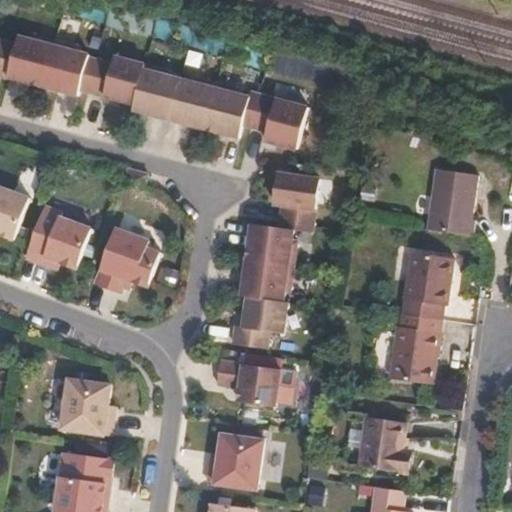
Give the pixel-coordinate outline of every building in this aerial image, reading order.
[(18,39),(16,47),(8,80),(43,89),(55,43),(30,37),(29,42),(18,39)] [(0,77),(0,78),(9,45),(0,42),(0,77)] [(79,50),(55,43),(43,89),(78,98),(80,92),(88,60),(89,57),(78,55),(79,50)] [(16,47),(9,45),(0,78),(8,80),(16,47)] [(134,106),(145,67),(114,59),(112,66),(96,61),(87,94),(134,106)] [(96,61),(88,60),(80,92),(87,94),(96,61)] [(169,73),(145,67),(134,106),(133,112),(168,121),(179,81),(168,78),(169,73)] [(189,84),(179,81),(168,121),(203,131),(215,85),(190,79),(189,84)] [(240,92),(215,85),(203,131),(238,140),(242,126),(249,99),(238,96),(240,92)] [(307,109),(258,96),(256,101),(249,128),(266,133),(264,143),(296,151),(307,109)] [(256,101),(249,99),(242,126),(249,128),(256,101)] [(428,229),(474,235),(476,217),(473,217),(479,172),(437,167),(428,229)] [(148,176),(128,171),(125,186),(144,191),(148,176)] [(319,180),(279,175),(275,206),(282,207),(280,224),(313,229),(319,180)] [(0,189),(0,236),(15,242),(30,201),(0,189)] [(65,216),(47,209),(29,261),(50,269),(53,262),(63,265),(80,271),(95,232),(63,220),(65,216)] [(294,231),(252,226),(247,261),(294,268),(297,243),(293,242),(294,231)] [(116,230),(96,285),(122,295),(124,288),(127,281),(134,283),(149,289),(161,255),(148,250),(151,243),(116,230)] [(404,314),(445,320),(446,303),(450,303),(456,254),(413,249),(404,314)] [(294,268),(247,261),(242,297),(249,298),(284,303),(286,292),(291,293),(294,268)] [(63,265),(53,262),(50,269),(61,272),(63,265)] [(127,281),(124,288),(131,291),(134,283),(127,281)] [(284,303),(249,298),(244,329),(237,328),(234,350),(267,355),(270,332),(285,335),(289,304),(284,303)] [(442,356),(445,320),(404,314),(402,325),(399,324),(391,382),(434,387),(438,355),(442,356)] [(387,381),(391,382),(399,324),(395,324),(387,381)] [(282,369),(221,361),(219,377),(242,380),(239,401),(277,407),(282,369)] [(113,387),(70,381),(63,430),(113,437),(115,421),(108,420),(110,407),(113,387)] [(117,408),(110,407),(108,420),(115,421),(117,408)] [(260,426),(261,408),(243,407),(241,425),(260,426)] [(380,467),(386,418),(370,416),(363,465),(380,467)] [(408,421),(386,418),(380,467),(405,470),(409,447),(405,447),(408,421)] [(266,439),(223,433),(220,453),(218,467),(211,466),(209,482),(259,489),(266,439)] [(220,453),(213,452),(211,466),(218,467),(220,453)] [(58,511),(108,511),(112,487),(107,486),(109,478),(114,479),(116,461),(66,454),(58,511)] [(402,511),(405,490),(377,486),(362,484),(361,491),(376,493),(373,511),(402,511)] [(255,511),(256,508),(213,502),(211,511),(255,511)]
